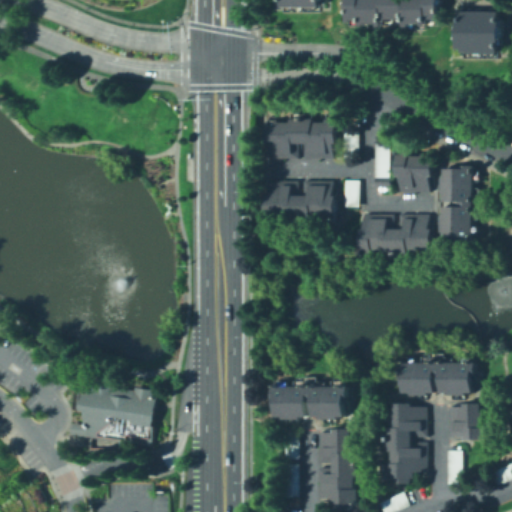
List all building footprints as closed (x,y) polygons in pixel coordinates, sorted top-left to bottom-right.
[(361,20),(353,20),(353,22),(349,22),(349,11),(348,6),(345,3),(347,0),(441,0),(444,3),(440,7),(440,22),(429,22),(429,26),(423,26),(423,23),(411,24),(411,26),(406,26),(406,19),(384,19),(384,26),(379,26),(379,24),(366,24),(366,26),(361,26),(361,20)] [(459,21),(462,21),(462,12),(502,12),(502,21),(504,21),(504,46),(501,46),(501,54),(472,54),(472,53),(465,53),(465,49),(460,49),(461,40),(459,40),(459,21)] [(307,113),(307,119),(315,119),(315,122),(328,122),(328,119),(337,119),(337,113),(340,113),(340,143),(337,143),(337,158),(306,158),(306,143),(301,144),(301,159),(271,158),(271,144),(268,144),(268,125),(276,125),(277,119),(280,119),(280,122),(292,122),(292,119),(301,119),(301,113),(307,113)] [(361,132),(361,158),(346,158),(347,132),(361,132)] [(393,177),(393,185),(378,185),(378,144),(393,144),(393,177)] [(411,156),(423,156),(424,153),(427,153),(427,159),(436,159),(436,177),(433,177),(433,192),(402,192),(403,176),(400,177),(400,147),(404,147),(403,152),(411,152),(411,156)] [(477,166),(476,168),(482,169),(482,171),(478,171),(478,173),(476,173),(476,196),(478,196),(478,199),(482,199),(482,201),(476,201),(476,207),(482,207),(482,209),(478,209),(478,212),(476,212),(476,235),(478,235),(478,237),(482,237),(482,240),(477,240),(476,243),(461,243),(462,240),(446,240),(446,233),(444,233),(444,214),(446,215),(446,207),(457,207),(457,202),(447,202),(447,195),(444,194),(444,176),(446,177),(446,168),(461,168),(461,166),(477,166)] [(301,180),(301,197),(306,197),(306,180),(337,180),(337,195),(340,195),(340,225),(337,225),(337,220),(328,220),(327,217),(315,217),(316,220),(307,220),(307,225),(302,225),(302,220),(292,220),(292,217),(280,217),(280,219),(277,219),(277,214),(268,214),(268,195),(271,195),(271,180),(301,180)] [(362,180),(362,207),(347,206),(347,180),(362,180)] [(397,215),(397,229),(402,229),(403,214),(433,214),(433,229),(436,229),(436,247),(427,247),(427,253),(424,253),(424,250),(412,250),(412,254),(403,254),(403,259),(397,259),(397,254),(388,254),(388,251),(376,251),(376,254),(367,253),(367,258),(364,258),(364,229),(366,229),(367,214),(397,215)] [(408,362),(431,362),(431,357),(438,357),(437,362),(442,362),(442,357),(447,357),(447,362),(470,362),(470,357),(476,357),(475,363),(478,363),(478,378),(476,378),(475,393),(468,393),(468,396),(451,396),(451,393),(442,393),(442,378),(437,378),(437,393),(430,393),(430,396),(413,396),(413,393),(404,393),(404,379),(403,379),(402,363),(404,363),(404,357),(408,357),(408,362)] [(87,380),(159,390),(152,444),(70,432),(72,420),(81,422),(87,380)] [(279,386),(304,386),(303,382),(309,382),(309,386),(314,386),(314,381),(318,381),(318,386),(342,386),(342,381),(347,381),(348,386),(350,386),(351,402),(348,402),(348,417),(340,417),(340,420),(323,420),(323,418),(316,417),(314,402),(309,402),(309,417),(302,417),(302,419),(285,420),(285,417),(276,417),(276,403),(275,403),(275,386),(276,381),(279,381),(279,386)] [(429,406),(429,437),(415,437),(415,442),(430,442),(430,473),(417,472),(417,478),(414,478),(414,484),(399,484),(396,481),(396,479),(393,479),(389,475),(390,463),(393,463),(393,451),(389,451),(389,443),(385,443),(385,436),(389,436),(389,427),(393,427),(393,415),(391,415),(391,412),(395,412),(396,403),(415,404),(415,406),(429,406)] [(485,404),(485,412),(490,412),(490,415),(488,415),(488,428),(491,428),(491,437),(496,437),(496,440),(466,439),(466,437),(451,437),(452,406),(466,406),(466,403),(485,404)] [(356,429),(356,438),(360,438),(360,441),(358,441),(358,453),(361,453),(361,462),(366,463),(365,468),(361,468),(361,477),(358,477),(358,489),(361,489),(361,500),(358,504),(356,504),(356,506),(353,510),(337,509),(337,504),(334,504),(334,498),(321,498),(322,468),(335,468),(336,463),(321,463),(322,432),(336,432),(336,429),(356,429)] [(302,432),(302,459),(287,459),(287,432),(302,432)] [(464,450),(464,484),(450,484),(449,451),(464,450)] [(302,464),(302,497),(287,497),(287,464),(302,464)] [(511,480),(495,488),(489,474),(511,464),(511,480)] [(412,506),(398,511),(377,511),(375,506),(405,492),(412,506)]
